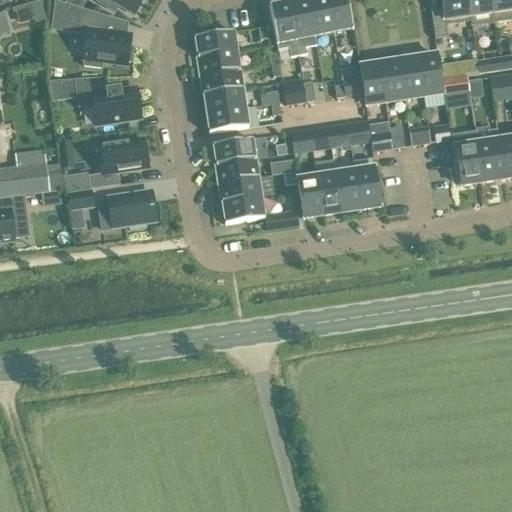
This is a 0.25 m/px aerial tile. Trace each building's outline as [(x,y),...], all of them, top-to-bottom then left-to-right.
[(79,0),(69,0),(66,6),(80,10),(82,11),(86,4),(84,2),(79,0)] [(118,6),(133,16),(143,0),(94,0),(114,12),(118,6)] [(315,39),(307,0),(288,4),(296,43),(315,39)] [(315,39),(333,36),(326,0),(308,0),(307,0),(315,39)] [(346,0),(326,0),(333,36),(353,32),(346,0)] [(470,24),(466,0),(440,0),(442,10),(430,12),(435,41),(447,39),(445,28),(470,24)] [(494,25),(489,0),(466,0),(470,24),(471,28),(494,25)] [(511,0),(489,0),(494,25),(511,22),(511,0)] [(40,2),(11,10),(13,14),(15,14),(31,9),(34,21),(35,24),(45,21),(40,2)] [(296,43),(288,4),(269,8),(276,47),(296,43)] [(109,19),(80,10),(76,35),(86,36),(83,61),(84,61),(83,68),(101,70),(102,64),(126,67),(127,64),(131,64),(133,49),(129,49),(130,38),(107,34),(109,19)] [(0,36),(9,34),(3,16),(0,16),(0,36)] [(266,29),(258,30),(260,42),(268,41),(266,29)] [(234,34),(194,40),(197,60),(237,54),(234,34)] [(240,73),(237,54),(197,60),(200,79),(240,73)] [(279,67),(277,54),(269,56),(271,68),(279,67)] [(437,57),(417,60),(423,100),(443,97),(437,57)] [(511,58),(499,60),(500,65),(501,72),(511,70),(511,58)] [(423,100),(417,60),(398,63),(404,103),(423,100)] [(404,103),(398,63),(379,66),(385,105),(404,103)] [(500,65),(488,67),(489,75),(501,73),(501,72),(500,65)] [(385,105),(379,66),(360,69),(366,108),(385,105)] [(281,78),(279,67),(271,68),(273,80),(281,78)] [(242,92),(240,73),(200,79),(203,98),(242,92)] [(510,77),(489,80),(491,92),(511,89),(510,77)] [(104,80),(75,81),(79,109),(93,107),(96,128),(140,121),(135,90),(119,93),(119,91),(106,93),(104,80)] [(479,82),(468,83),(470,95),(481,94),(479,82)] [(469,96),(467,84),(460,85),(461,97),(469,96)] [(304,93),(306,104),(314,103),(312,85),(303,87),(304,93)] [(343,87),(334,89),(336,101),(344,100),(343,87)] [(245,111),(242,92),(203,98),(206,117),(245,111)] [(304,92),(284,95),(285,104),(296,103),(297,106),(306,105),(304,92)] [(269,95),(271,107),(279,105),(277,93),(269,95)] [(281,117),(279,105),(271,107),(273,118),(281,117)] [(248,130),(245,111),(206,117),(209,136),(248,130)] [(368,124),(346,127),(349,147),(371,143),(370,140),(368,124)] [(346,127),(328,130),(331,150),(349,147),(346,127)] [(448,128),(434,130),(436,144),(450,142),(448,128)] [(328,130),(309,133),(312,153),(331,150),(328,130)] [(309,133),(290,136),(293,156),(312,153),(309,133)] [(402,135),(390,137),(392,151),(404,149),(402,135)] [(477,146),(478,146),(476,135),(453,139),(460,188),(483,185),(477,146)] [(390,137),(370,140),(371,143),(372,154),(392,151),(390,137)] [(511,180),(511,140),(498,143),(504,182),(511,180)] [(88,178),(90,192),(120,187),(118,175),(147,171),(143,141),(99,148),(104,175),(88,178)] [(252,142),(213,148),(216,167),(255,161),(252,142)] [(504,182),(498,143),(478,146),(477,146),(483,185),(504,182)] [(285,145),(277,146),(278,158),(286,156),(285,145)] [(258,180),(255,161),(216,167),(218,186),(258,180)] [(353,164),(354,173),(360,213),(380,210),(373,161),(353,164)] [(293,163),(285,164),(287,176),(295,175),(293,163)] [(65,193),(62,174),(46,176),(45,167),(0,172),(0,201),(23,198),(41,196),(59,194),(65,193)] [(354,173),(353,173),(335,176),(341,216),(360,213),(354,173)] [(297,186),(296,182),(295,175),(287,176),(289,188),(297,186)] [(341,216),(335,176),(316,179),(322,218),(341,216)] [(322,218),(316,179),(297,182),(303,221),(322,218)] [(261,199),(258,180),(218,186),(221,205),(261,199)] [(91,192),(67,196),(70,214),(93,210),(91,192)] [(108,202),(98,204),(99,214),(109,213),(112,230),(129,228),(130,232),(145,230),(145,225),(155,224),(151,193),(107,200),(108,202)] [(61,206),(59,194),(41,196),(42,208),(61,206)] [(0,244),(14,243),(11,225),(26,223),(23,198),(0,201),(0,244)] [(264,220),(261,199),(221,205),(225,227),(264,221),(264,220)] [(298,228),(296,215),(264,220),(264,221),(266,233),(298,228)]
